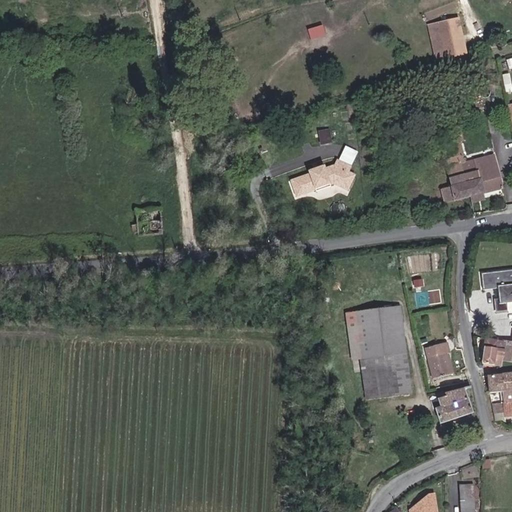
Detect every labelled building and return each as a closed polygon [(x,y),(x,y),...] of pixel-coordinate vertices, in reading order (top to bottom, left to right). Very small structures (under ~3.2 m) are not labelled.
[(434,60),(470,52),(461,17),(424,24),(434,60)] [(310,38),(325,35),(323,25),(308,28),(310,38)] [(320,143),(331,137),(325,125),(314,131),(320,143)] [(473,197),(506,188),(497,155),(472,163),(467,148),(459,151),(463,164),(473,197)] [(356,182),(362,165),(355,162),(357,157),(342,151),(340,158),(297,178),(304,193),(323,184),(320,179),(335,172),(337,177),(340,176),(356,182)] [(459,201),(473,197),(463,164),(448,169),(459,201)] [(324,186),(338,179),(337,177),(335,172),(320,179),(323,184),(324,186)] [(511,273),(483,277),(484,288),(499,286),(501,297),(497,298),(499,309),(509,308),(508,301),(511,300),(511,273)] [(413,395),(402,307),(347,315),(359,403),(413,395)] [(482,343),(487,348),(484,365),(495,367),(499,350),(492,349),(498,341),(490,334),(482,343)] [(455,374),(447,342),(427,347),(435,379),(455,374)] [(506,391),(511,390),(511,374),(490,377),(489,392),(506,391)] [(437,426),(474,415),(467,391),(437,400),(440,410),(433,412),(437,426)] [(501,404),(494,405),(495,416),(502,415),(501,404)] [(471,485),(456,487),(458,501),(472,500),(471,485)] [(444,511),(443,496),(437,497),(418,511),(417,511),(444,511)] [(473,511),(472,500),(458,501),(459,511),(473,511)]
